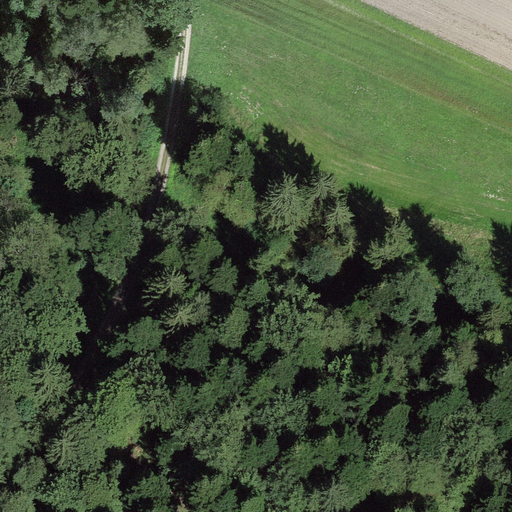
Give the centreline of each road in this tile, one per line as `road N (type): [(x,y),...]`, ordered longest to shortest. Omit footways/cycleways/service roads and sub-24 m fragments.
road 1 (track): [(189,0),(173,147),(155,226),(66,396),(0,499)]
road 2 (track): [(66,396),(179,511)]
